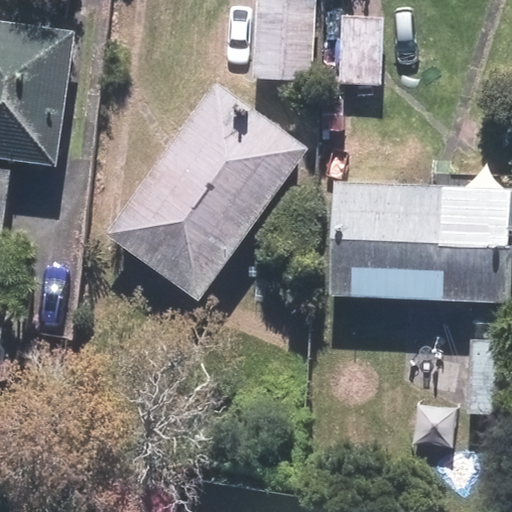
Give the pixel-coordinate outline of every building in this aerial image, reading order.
[(322,0),(261,0),(259,77),(319,79),(322,0)] [(392,12),(351,10),(348,82),(389,83),(392,12)] [(0,160),(54,169),(75,36),(0,24),(0,160)] [(319,142),(225,77),(118,231),(212,296),(319,142)] [(0,164),(0,243),(9,245),(19,167),(0,164)] [(511,184),(338,176),(333,291),(511,299),(511,184)] [(0,408),(19,301),(0,297),(0,408)] [(511,338),(478,337),(474,409),(511,411),(511,338)] [(117,486),(114,511),(190,511),(193,495),(117,486)]
